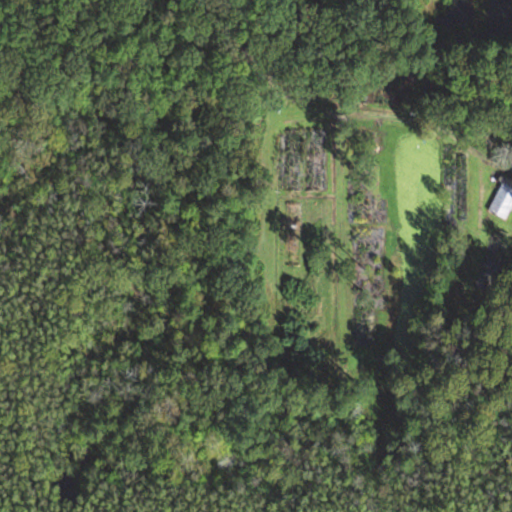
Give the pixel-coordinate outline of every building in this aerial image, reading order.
[(396,105),(400,75),(380,72),(376,103),(396,105)] [(411,76),(403,76),(403,106),(411,106),(411,76)] [(317,96),(317,87),(279,87),(279,96),(317,96)] [(300,130),(286,130),(285,190),(299,190),(300,130)] [(320,190),(320,130),(304,130),(304,190),(320,190)] [(465,156),(455,156),(455,220),(465,219),(465,156)] [(507,219),(511,206),(511,186),(501,182),(489,211),(507,219)] [(300,267),(300,204),(284,204),(283,267),(300,267)] [(508,233),(491,228),(474,288),(492,293),(508,233)]
